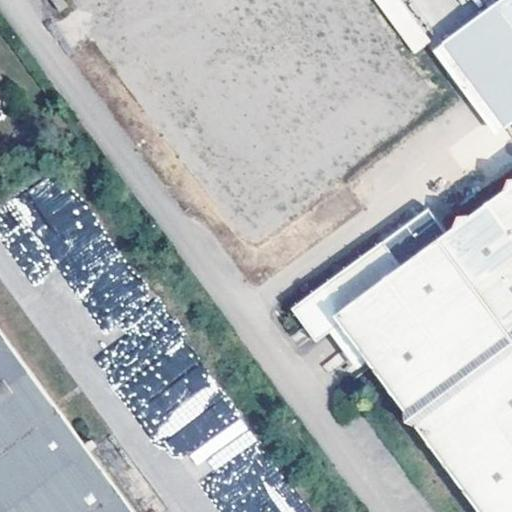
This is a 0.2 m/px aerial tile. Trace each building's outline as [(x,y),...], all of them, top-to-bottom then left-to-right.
[(63,0),(52,0),(57,7),(55,8),(59,14),(68,7),(63,0)] [(399,0),(373,0),(416,53),(431,40),(399,0)] [(511,0),(507,0),(446,46),(509,131),(511,128),(511,0)] [(511,511),(511,185),(511,186),(506,196),(475,219),(463,221),(457,233),(450,238),(431,214),(296,316),(321,348),(334,338),(344,331),(371,367),(407,414),(409,426),(421,433),(480,511),(511,511)] [(134,511),(0,329),(0,511),(134,511)] [(344,331),(334,338),(363,376),(371,367),(344,331)]
